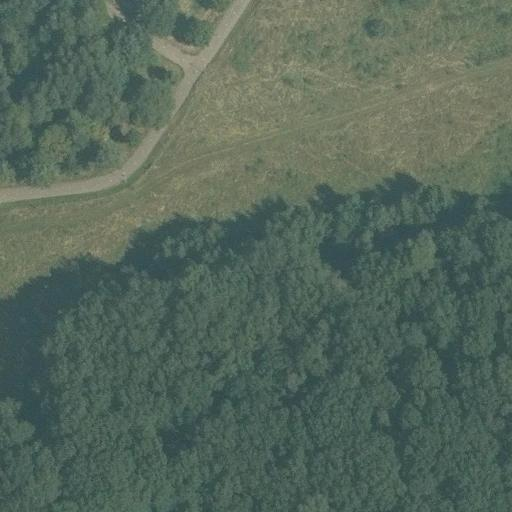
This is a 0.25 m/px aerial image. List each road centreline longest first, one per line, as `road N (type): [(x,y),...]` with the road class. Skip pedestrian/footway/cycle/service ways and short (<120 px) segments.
road 1 (track): [(179,165),(511,61)]
road 2 (track): [(0,222),(147,191),(179,165)]
